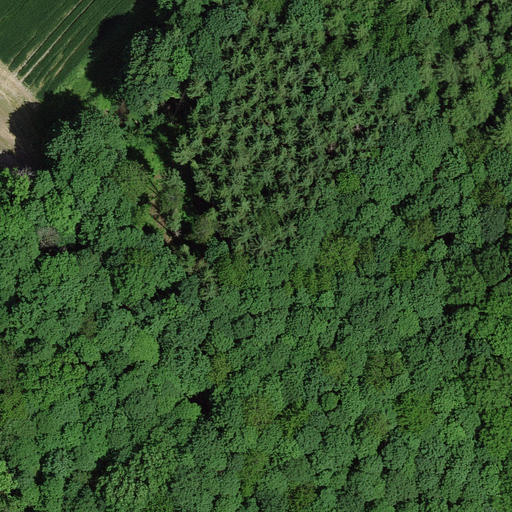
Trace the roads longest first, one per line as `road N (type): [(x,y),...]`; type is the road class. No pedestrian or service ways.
road 1 (track): [(511,104),(207,429)]
road 2 (track): [(207,429),(47,197),(0,160)]
